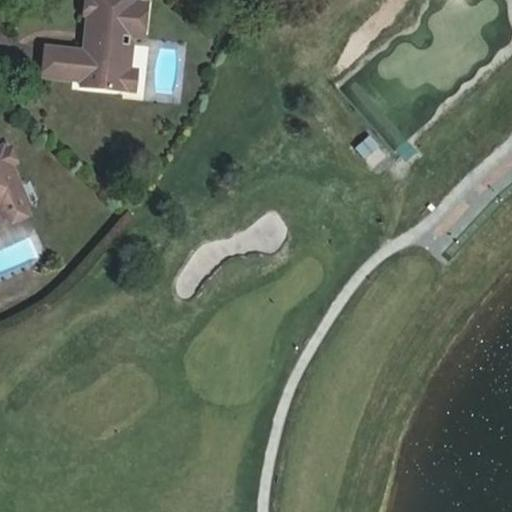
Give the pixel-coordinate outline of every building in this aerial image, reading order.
[(118,91),(120,71),(123,46),(115,46),(117,35),(140,37),(143,6),(86,1),(82,31),(96,33),(94,47),(79,52),(44,48),(41,78),(78,83),(79,87),(118,91)] [(96,33),(82,31),(79,52),(94,47),(96,33)] [(132,72),(120,71),(118,91),(130,92),(132,72)] [(11,164),(7,151),(5,147),(0,148),(0,214),(2,219),(5,218),(6,218),(24,210),(29,208),(11,164)] [(26,215),(24,210),(6,218),(5,218),(7,223),(26,215)]
